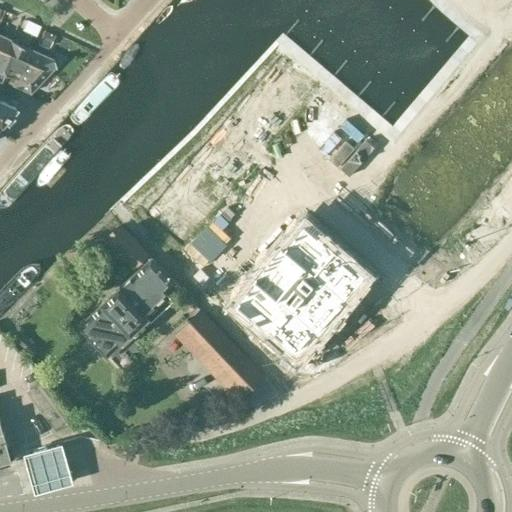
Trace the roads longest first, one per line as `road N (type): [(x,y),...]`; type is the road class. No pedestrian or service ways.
road 1 (unclassified): [(435,311),(336,379),(187,438)]
road 2 (tertiary): [(254,473),(0,511)]
road 3 (residential): [(435,311),(289,183)]
road 4 (residential): [(0,171),(117,43)]
road 5 (tertiary): [(254,473),(311,468),(390,481)]
road 6 (residential): [(204,281),(289,183)]
